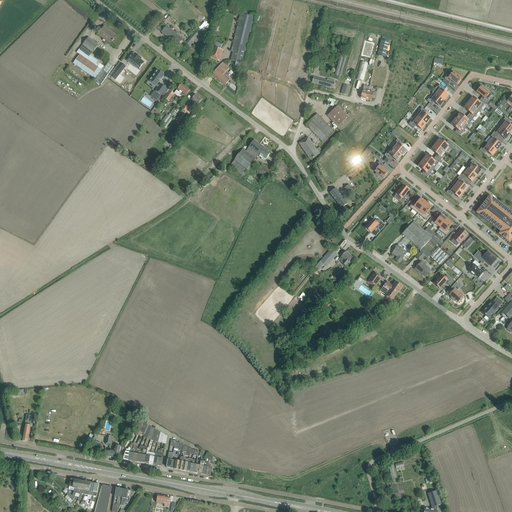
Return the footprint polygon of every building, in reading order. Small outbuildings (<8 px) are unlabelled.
[(54,0),(49,0),(28,34),(61,54),(60,56),(64,58),(88,21),(54,0)] [(234,48),(231,61),(236,62),(241,63),(243,64),(246,49),(254,16),(240,13),(232,46),(232,47),(234,48)] [(163,23),(158,29),(178,46),(183,40),(177,35),(178,33),(175,31),(174,32),(163,23)] [(116,36),(104,27),(98,34),(111,43),(113,41),(114,40),(113,40),(116,36)] [(195,42),(201,36),(203,33),(197,27),(190,36),(191,37),(186,43),(189,46),(194,41),(195,42)] [(76,60),(73,64),(94,78),(101,69),(103,67),(96,62),(89,57),(93,52),(93,53),(99,45),(89,37),(83,45),(82,44),(77,52),(80,55),(76,60)] [(378,56),(385,58),(389,43),(382,41),(378,56)] [(213,47),(209,57),(219,61),(221,57),(223,51),(220,50),(213,47)] [(134,54),(133,54),(127,61),(138,69),(144,62),(140,60),(141,59),(134,54)] [(335,75),(341,77),(347,57),(341,55),(335,75)] [(121,62),(110,76),(115,80),(126,66),(121,62)] [(230,80),(227,77),(229,74),(226,72),(229,68),(223,62),(212,75),(225,86),(230,80)] [(108,63),(95,81),(101,85),(114,66),(108,63)] [(357,79),(363,80),(364,76),(365,69),(361,68),(360,70),(358,69),(357,73),(361,74),(361,76),(358,75),(357,79)] [(158,70),(149,81),(156,86),(157,84),(164,75),(158,70)] [(451,71),(444,79),(449,83),(451,80),(457,85),(461,79),(451,71)] [(335,81),(328,79),(327,80),(313,77),(312,83),(326,86),(326,87),(329,88),(329,87),(333,88),(335,81)] [(156,91),(152,97),(157,101),(161,95),(166,88),(161,84),(159,86),(158,87),(155,91),(156,91)] [(181,84),(176,90),(178,92),(180,90),(182,92),(180,93),(179,95),(183,97),(184,98),(186,95),(187,94),(190,90),(181,84)] [(341,94),(348,96),(350,87),(344,85),(341,94)] [(437,87),(432,92),(433,93),(436,95),(444,101),(446,99),(446,100),(449,97),(448,96),(442,91),(445,89),(440,85),(437,87)] [(363,89),(361,98),(367,100),(369,91),(370,87),(364,86),(363,89)] [(479,88),(476,91),(477,91),(477,92),(483,97),(481,99),(485,103),(489,106),(491,103),(488,100),(492,95),(488,92),(489,90),(486,88),(485,89),(481,86),(479,89),(479,88)] [(168,102),(174,94),(170,91),(164,99),(168,102)] [(376,93),(369,91),(367,100),(371,101),(373,96),(375,96),(376,93)] [(72,149),(92,160),(120,113),(109,111),(108,114),(107,110),(108,109),(106,101),(105,104),(103,97),(101,107),(100,104),(97,104),(100,92),(97,97),(96,94),(88,92),(82,94),(67,119),(68,121),(65,122),(64,126),(65,130),(67,129),(67,126),(71,128),(75,127),(79,130),(76,144),(75,144),(74,141),(72,149)] [(433,93),(427,101),(432,105),(434,102),(440,107),(444,101),(436,95),(433,93)] [(192,100),(189,103),(194,106),(194,107),(196,109),(199,105),(198,104),(202,99),(195,95),(192,100)] [(507,96),(501,104),(504,106),(506,103),(510,107),(511,104),(511,95),(510,98),(507,96)] [(470,101),(468,103),(479,111),(485,103),(481,99),(478,102),(473,97),(472,98),(471,97),(469,100),(470,101)] [(466,104),(463,107),(464,108),(470,113),(468,116),(473,119),(479,111),(468,103),(467,105),(466,104)] [(349,116),(338,105),(327,116),(338,127),(349,116)] [(422,108),(415,116),(426,124),(430,119),(424,114),(426,111),(422,108)] [(184,125),(188,127),(197,114),(193,112),(184,125)] [(457,117),(455,119),(466,128),(473,119),(468,116),(466,118),(460,114),(459,114),(459,113),(456,116),(457,117)] [(317,114),(306,125),(324,143),(335,132),(317,114)] [(415,116),(409,124),(414,128),(416,125),(422,130),(422,129),(423,129),(425,127),(424,126),(426,124),(415,116)] [(510,121),(505,118),(499,126),(510,134),(511,133),(511,132),(511,127),(508,124),(510,121)] [(455,119),(451,125),(457,129),(455,132),(460,136),(466,128),(455,119)] [(510,134),(499,126),(492,134),(497,138),(499,135),(505,140),(506,139),(506,140),(509,137),(508,136),(510,134)] [(495,141),(497,138),(492,134),(490,137),(492,139),(488,144),(497,151),(498,149),(499,149),(502,146),(501,146),(501,145),(495,141)] [(319,154),(308,137),(299,143),(301,146),(303,145),(309,155),(308,156),(310,160),(319,154)] [(397,139),(391,147),(402,156),(403,154),(404,154),(406,151),(406,150),(400,146),(402,143),(397,139)] [(437,142),(435,144),(444,151),(448,146),(450,148),(451,147),(453,145),(448,141),(446,144),(440,139),(439,139),(436,142),(437,142)] [(243,149),(230,166),(243,176),(249,168),(259,155),(266,160),(271,153),(264,148),(254,140),(246,151),(243,149)] [(435,144),(431,150),(437,155),(435,157),(440,161),(442,158),(440,156),(444,151),(435,144)] [(497,151),(488,144),(484,149),(482,147),(480,150),(484,154),(487,152),(492,156),(497,151)] [(391,147),(384,156),(389,159),(391,157),(397,161),(398,162),(401,159),(400,158),(402,156),(391,147)] [(358,155),(351,161),(355,166),(362,160),(358,155)] [(427,155),(423,161),(433,169),(440,161),(435,157),(433,160),(427,155)] [(472,160),(466,168),(476,177),(481,171),(475,167),(477,164),(472,160)] [(373,169),(373,170),(376,173),(375,174),(379,177),(380,176),(383,178),(385,176),(386,177),(388,174),(388,173),(382,168),(384,165),(379,161),(373,169)] [(420,162),(418,165),(419,166),(418,166),(424,171),(422,174),(427,178),(433,169),(423,161),(421,163),(420,162)] [(262,165),(257,172),(265,178),(270,171),(262,165)] [(476,177),(466,168),(459,176),(464,180),(466,178),(472,182),(473,182),(476,179),(475,178),(476,177)] [(462,183),(464,180),(459,176),(453,185),(463,193),(465,191),(466,192),(468,189),(467,188),(468,187),(462,183)] [(354,191),(353,190),(353,189),(349,184),(343,188),(348,194),(350,195),(354,191)] [(403,185),(394,197),(402,204),(406,199),(403,197),(409,190),(408,190),(409,189),(406,187),(405,187),(403,185)] [(463,193),(453,185),(446,193),(451,197),(453,194),(459,199),(459,198),(460,199),(463,195),(462,195),(463,193)] [(341,194),(336,188),(330,193),(342,208),(348,203),(341,194)] [(511,212),(490,195),(476,213),(500,232),(498,234),(500,235),(509,243),(511,238),(511,212)] [(413,202),(409,207),(418,214),(426,203),(421,198),(416,204),(413,202)] [(426,203),(418,214),(426,220),(430,215),(427,213),(432,207),(431,207),(432,206),(429,203),(428,204),(426,203)] [(434,219),(430,223),(433,226),(435,223),(440,227),(440,228),(447,219),(445,218),(446,217),(442,214),(442,215),(441,215),(437,221),(434,219)] [(392,215),(386,221),(389,224),(395,218),(392,215)] [(368,225),(365,228),(371,233),(375,227),(380,232),(385,226),(378,219),(376,222),(373,219),(371,221),(370,220),(367,223),(368,225)] [(440,227),(438,230),(447,236),(450,231),(448,229),(452,224),(452,223),(453,222),(449,220),(449,221),(447,219),(440,228),(440,227)] [(414,221),(402,234),(410,241),(412,243),(420,251),(431,239),(432,238),(414,221)] [(468,234),(461,229),(453,239),(459,244),(468,234)] [(412,252),(407,249),(405,247),(403,250),(398,246),(392,253),(396,256),(397,255),(398,256),(395,260),(400,263),(405,255),(409,257),(412,252)] [(421,251),(416,257),(421,261),(426,256),(427,257),(430,255),(427,253),(427,252),(428,251),(424,247),(423,248),(421,251)] [(430,257),(440,265),(448,256),(439,248),(430,257)] [(323,258),(320,261),(324,265),(327,267),(329,264),(337,254),(331,249),(323,258)] [(485,261),(490,266),(496,260),(487,252),(483,256),(478,251),(474,256),(483,264),(485,261)] [(342,256),(338,260),(345,266),(348,263),(349,261),(353,258),(348,254),(349,253),(347,252),(346,252),(342,256)] [(480,265),(475,261),(468,268),(470,270),(469,271),(474,276),(475,275),(478,278),(479,278),(480,278),(483,274),(482,274),(483,273),(480,270),(480,269),(479,268),(478,268),(480,265)] [(422,262),(415,269),(418,272),(419,272),(425,277),(431,270),(425,265),(422,262)] [(368,282),(374,287),(381,278),(378,276),(378,275),(375,272),(368,282)] [(442,276),(434,284),(440,289),(445,283),(450,287),(454,282),(447,276),(445,279),(442,276)] [(392,301),(402,286),(396,281),(392,286),(387,282),(383,287),(389,291),(385,297),(392,301)] [(452,286),(447,292),(452,297),(450,298),(454,301),(455,300),(458,302),(460,300),(461,301),(463,298),(462,298),(463,297),(456,291),(461,286),(456,282),(452,286)] [(498,307),(502,302),(499,300),(498,302),(495,300),(493,302),(492,301),(488,306),(487,305),(487,306),(488,306),(482,312),(485,315),(486,316),(484,318),(487,321),(499,307),(498,307)] [(510,319),(511,316),(511,302),(503,311),(502,312),(510,319)] [(22,440),(22,441),(28,442),(28,441),(29,437),(31,426),(33,426),(35,417),(26,415),(25,425),(23,424),(23,427),(22,430),(24,431),(22,440)] [(138,427),(135,434),(136,436),(137,437),(137,435),(139,432),(141,429),(142,427),(142,426),(146,419),(147,418),(144,417),(140,425),(139,424),(137,427),(138,427)] [(141,429),(139,432),(142,434),(146,425),(148,422),(148,421),(148,420),(149,419),(147,418),(146,419),(142,426),(142,427),(141,429)] [(128,460),(130,449),(133,444),(131,443),(129,448),(128,450),(126,449),(125,452),(123,460),(128,461),(128,460)] [(118,458),(119,454),(121,446),(115,445),(114,452),(109,450),(107,457),(118,459),(118,458)] [(132,461),(134,450),(136,446),(134,445),(133,446),(134,447),(133,449),(130,449),(128,460),(132,461)] [(182,471),(185,458),(185,456),(187,448),(187,447),(183,446),(182,451),(182,453),(183,454),(183,455),(183,458),(181,458),(180,462),(178,470),(182,471)] [(204,462),(202,475),(206,475),(207,475),(211,476),(211,472),(211,470),(211,467),(208,467),(209,463),(209,461),(209,459),(206,458),(204,462)] [(77,489),(79,481),(71,479),(69,487),(74,488),(74,492),(72,496),(68,492),(67,495),(68,496),(73,501),(74,499),(76,493),(77,489)] [(98,489),(99,485),(95,484),(93,492),(92,496),(90,502),(92,503),(94,499),(93,499),(94,496),(96,497),(98,489)] [(94,511),(107,511),(112,487),(102,485),(94,511)] [(121,502),(124,489),(116,488),(112,511),(113,511),(117,511),(121,505),(121,502)] [(129,501),(130,498),(127,497),(129,490),(124,489),(121,502),(121,505),(124,506),(124,505),(126,505),(127,501),(129,501)] [(424,511),(436,511),(437,511),(437,505),(441,505),(436,491),(428,494),(432,507),(432,508),(430,508),(427,508),(428,507),(425,506),(425,508),(424,511)] [(169,505),(170,498),(158,496),(156,503),(165,504),(164,507),(166,507),(167,505),(169,505)]
